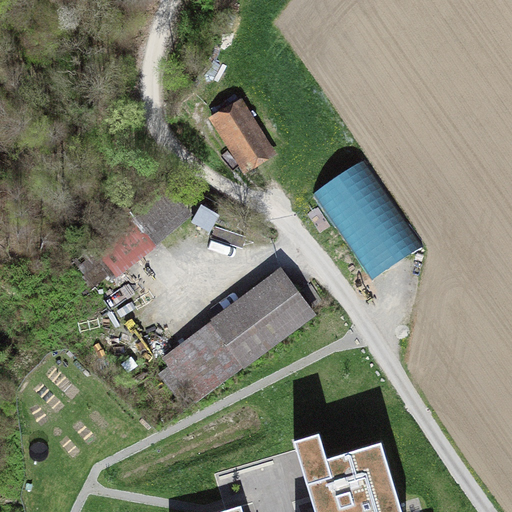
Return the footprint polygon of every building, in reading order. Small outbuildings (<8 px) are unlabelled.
[(242,108),(219,122),(245,164),(268,149),(242,108)] [(317,190),(370,279),(422,248),(369,159),(317,190)] [(88,248),(110,276),(154,243),(127,207),(88,248)] [(281,273),(164,359),(196,402),(245,365),(244,363),(312,313),(281,273)] [(399,511),(380,444),(325,459),(318,432),(294,439),(314,511),(399,511)]
